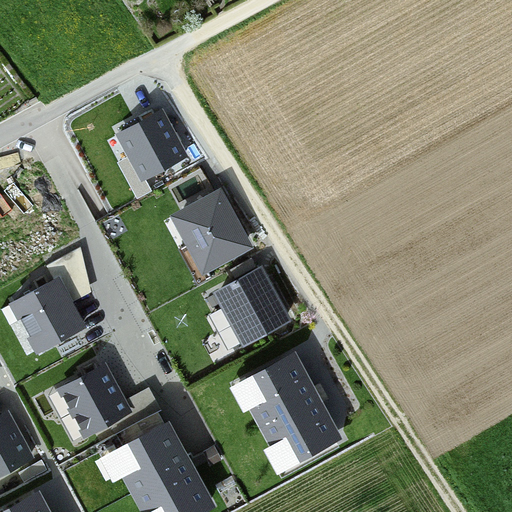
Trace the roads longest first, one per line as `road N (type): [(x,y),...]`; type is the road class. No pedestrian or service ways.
road 1 (track): [(459,511),(158,55),(260,0)]
road 2 (unknown): [(47,115),(135,292)]
road 3 (residential): [(0,140),(158,55)]
